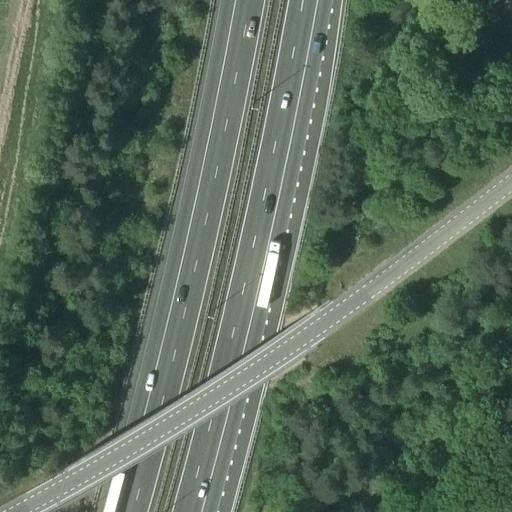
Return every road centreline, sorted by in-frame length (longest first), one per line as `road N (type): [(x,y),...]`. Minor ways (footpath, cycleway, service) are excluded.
road 1 (tertiary): [(17,511),(311,333),(511,182)]
road 2 (motorway): [(242,0),(197,235),(122,511)]
road 3 (motorway): [(193,511),(257,258),(306,0)]
